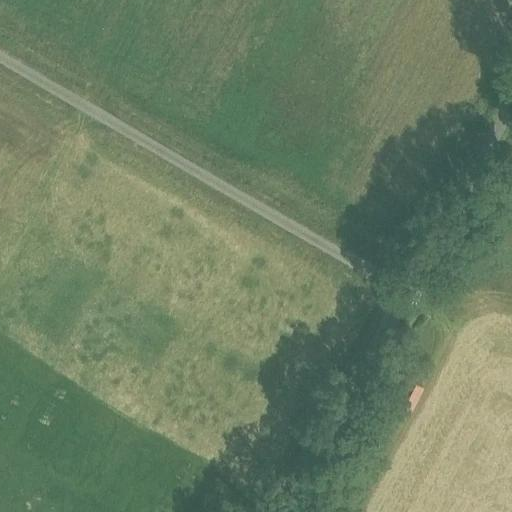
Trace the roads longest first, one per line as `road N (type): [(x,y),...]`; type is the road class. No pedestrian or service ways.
road 1 (unclassified): [(417,297),(0,56)]
road 2 (unclassified): [(295,511),(417,297)]
road 3 (unclassified): [(417,297),(511,125)]
